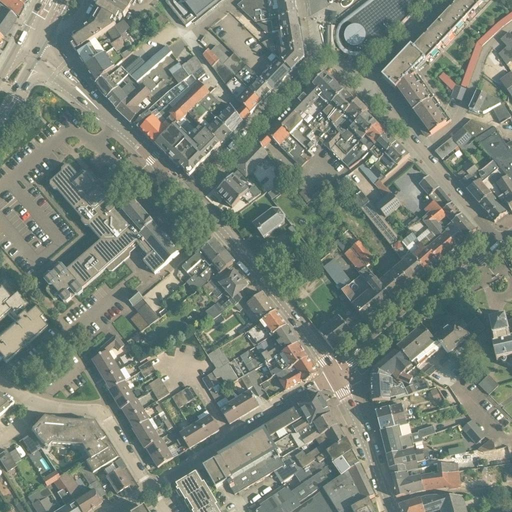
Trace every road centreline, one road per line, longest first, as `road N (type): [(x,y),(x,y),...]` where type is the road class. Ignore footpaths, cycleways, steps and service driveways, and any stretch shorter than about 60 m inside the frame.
road 1 (residential): [(307,0),(312,63),(186,193)]
road 2 (secondary): [(335,377),(280,299),(186,193)]
road 3 (residential): [(150,490),(335,377)]
road 4 (secondary): [(186,193),(28,46)]
road 5 (tertiary): [(335,377),(497,242)]
road 6 (residential): [(420,151),(367,78),(437,0)]
road 7 (unclassified): [(420,151),(453,123),(484,49),(511,24)]
road 8 (secondary): [(387,505),(335,377)]
road 9 (residential): [(387,505),(511,486)]
